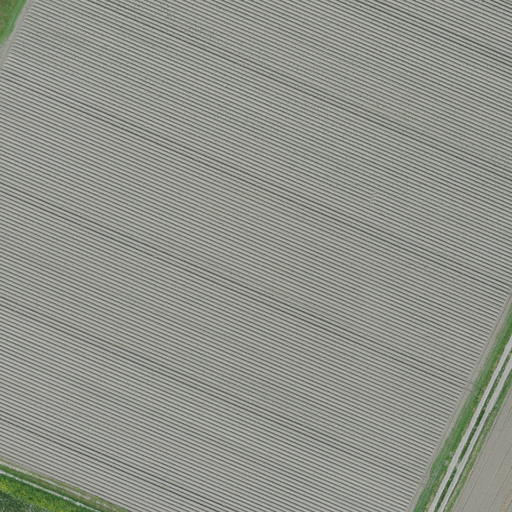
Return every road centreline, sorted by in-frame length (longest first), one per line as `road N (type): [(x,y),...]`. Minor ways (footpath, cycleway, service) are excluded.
road 1 (track): [(438,511),(511,359)]
road 2 (track): [(129,511),(0,458)]
